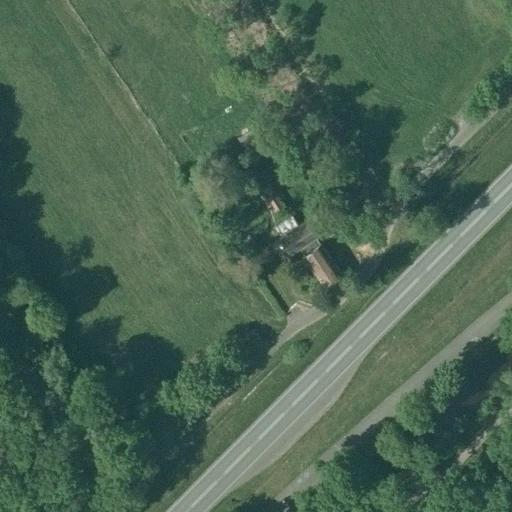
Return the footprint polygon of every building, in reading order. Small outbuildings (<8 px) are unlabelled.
[(253,127),(239,135),(245,145),(259,136),(253,127)] [(274,156),(285,173),(298,165),(287,148),(274,156)] [(227,168),(234,178),(255,165),(248,154),(227,168)] [(266,206),(270,204),(274,210),(282,206),(274,192),(265,197),(262,200),(266,206)] [(314,213),(298,224),(291,214),(274,225),(281,235),(279,236),(290,252),(299,246),(304,253),(303,254),(304,254),(302,258),(306,263),(310,263),(323,284),(340,273),(320,243),(315,235),(324,229),(329,236),(340,229),(328,212),(317,219),(314,213)]
